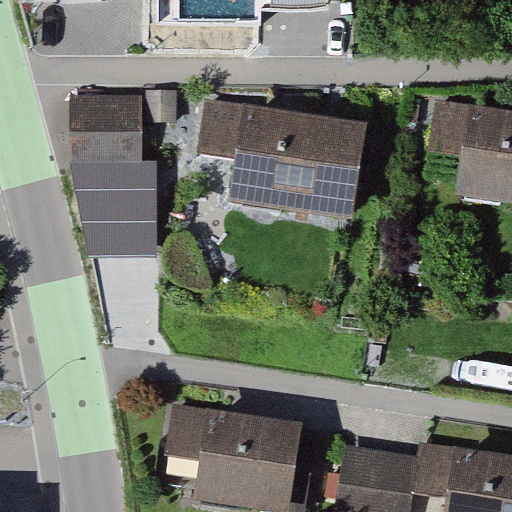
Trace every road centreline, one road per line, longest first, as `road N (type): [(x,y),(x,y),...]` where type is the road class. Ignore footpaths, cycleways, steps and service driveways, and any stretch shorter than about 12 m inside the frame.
road 1 (residential): [(1,79),(36,71),(511,70)]
road 2 (residential): [(73,363),(184,370),(511,418)]
road 3 (tertiary): [(73,363),(1,79)]
road 4 (tertiary): [(97,511),(73,363)]
